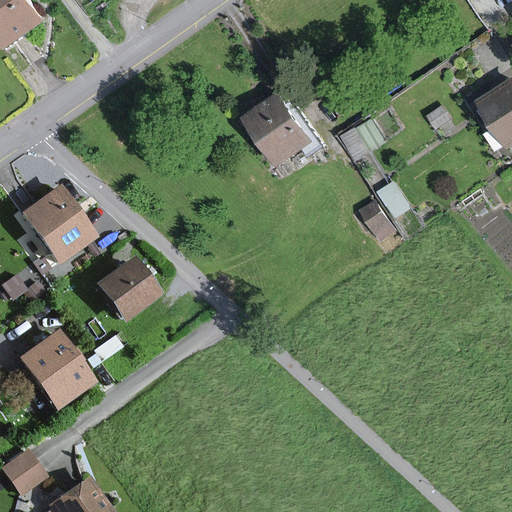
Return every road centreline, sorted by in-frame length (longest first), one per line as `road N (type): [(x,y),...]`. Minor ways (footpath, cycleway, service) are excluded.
road 1 (residential): [(447,511),(32,125)]
road 2 (tertiary): [(32,125),(216,0)]
